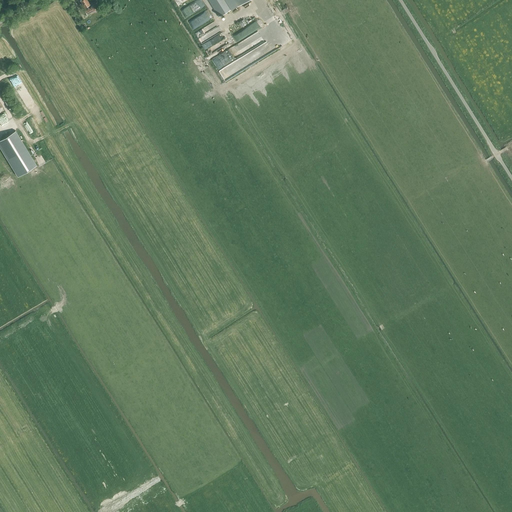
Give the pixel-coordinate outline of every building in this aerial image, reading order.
[(85,10),(88,14),(99,7),(96,3),(98,1),(96,0),(90,4),(87,0),(80,0),(85,7),(86,6),(87,8),(85,10)] [(185,17),(206,6),(202,0),(200,0),(182,10),(185,17)] [(207,0),(219,17),(232,9),(225,0),(207,0)] [(277,24),(276,24),(275,23),(267,24),(268,31),(278,29),(277,24)] [(225,37),(209,45),(207,42),(203,44),(208,55),(229,44),(225,37)] [(12,103),(9,98),(4,101),(7,106),(12,103)] [(15,131),(0,140),(0,145),(19,176),(36,166),(15,131)]
